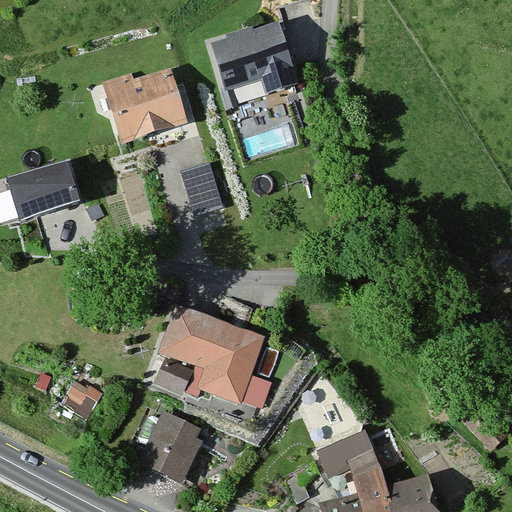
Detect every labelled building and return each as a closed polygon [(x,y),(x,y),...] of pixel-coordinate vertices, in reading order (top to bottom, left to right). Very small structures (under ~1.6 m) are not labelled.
[(293,88),(273,27),(207,48),(222,96),(256,85),(260,99),(293,88)] [(181,129),(165,74),(130,84),(128,76),(98,85),(116,148),(181,129)] [(19,224),(79,205),(67,166),(7,185),(19,224)] [(224,225),(208,168),(183,175),(200,232),(224,225)] [(260,345),(172,311),(154,357),(200,374),(193,392),(235,409),(260,345)] [(188,377),(160,364),(149,387),(177,400),(188,377)] [(91,412),(103,386),(74,373),(63,399),(91,412)] [(197,436),(156,418),(133,470),(178,490),(197,448),(192,446),(197,436)] [(324,477),(344,468),(353,498),(315,509),(316,511),(446,511),(447,511),(446,511),(433,511),(424,478),(382,490),(378,474),(360,436),(314,456),(324,477)]
